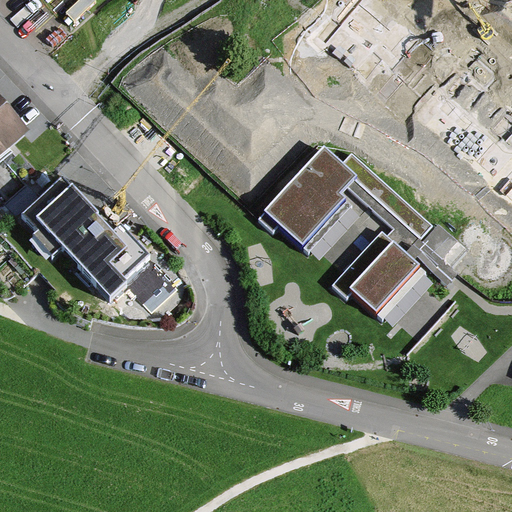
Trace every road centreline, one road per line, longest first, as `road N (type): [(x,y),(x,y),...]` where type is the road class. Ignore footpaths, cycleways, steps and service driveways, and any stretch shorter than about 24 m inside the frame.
road 1 (residential): [(0,37),(205,254),(235,380)]
road 2 (residential): [(235,380),(395,428),(511,450)]
road 3 (residential): [(90,340),(235,380)]
